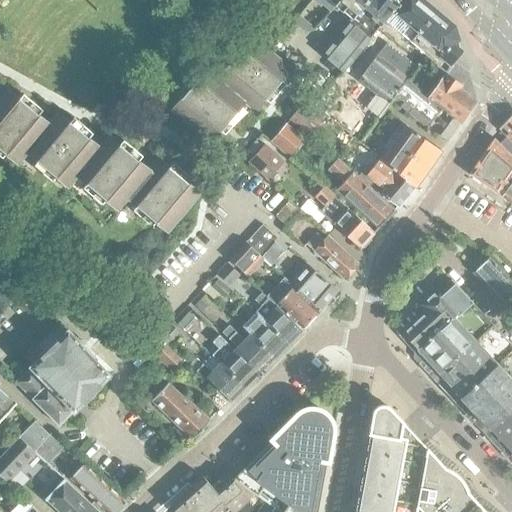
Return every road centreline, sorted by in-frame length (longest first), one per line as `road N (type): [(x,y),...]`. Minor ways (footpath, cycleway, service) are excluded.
road 1 (residential): [(163,482),(103,426),(127,347),(242,222),(243,211),(224,189)]
road 2 (residential): [(365,338),(310,339),(163,482)]
road 3 (residential): [(511,493),(365,338)]
road 4 (residential): [(334,511),(365,338)]
road 5 (residential): [(412,216),(506,83)]
road 6 (residential): [(412,216),(511,322)]
road 7 (residential): [(365,338),(377,283),(412,216)]
